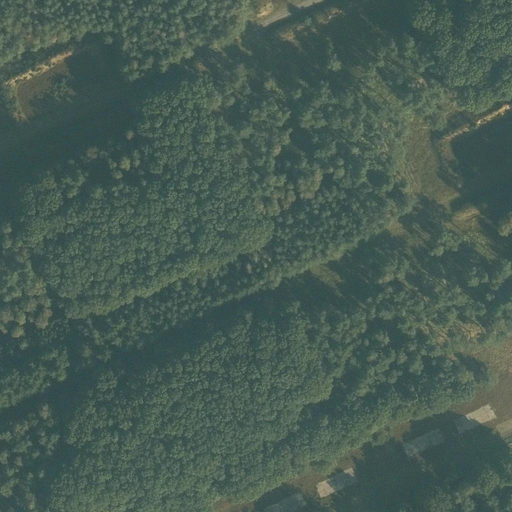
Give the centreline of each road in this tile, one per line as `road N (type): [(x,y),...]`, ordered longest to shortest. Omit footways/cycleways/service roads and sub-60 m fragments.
road 1 (track): [(322,0),(0,148)]
road 2 (track): [(511,441),(355,511)]
